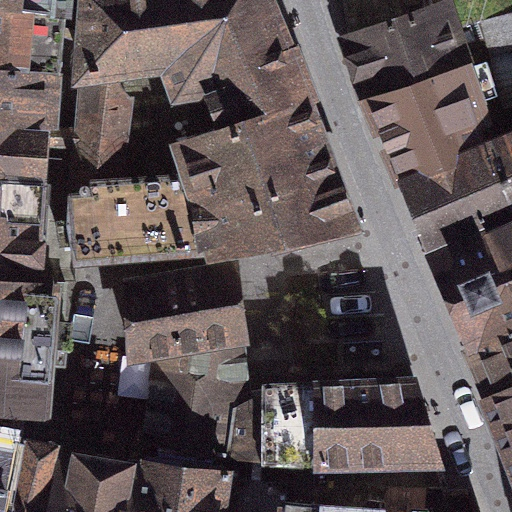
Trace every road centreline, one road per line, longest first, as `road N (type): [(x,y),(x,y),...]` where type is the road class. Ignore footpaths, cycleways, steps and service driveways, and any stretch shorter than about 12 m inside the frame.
road 1 (residential): [(392,243),(294,261),(105,275),(82,294),(69,426),(0,418)]
road 2 (residential): [(501,511),(392,243)]
road 3 (residential): [(392,243),(297,0)]
